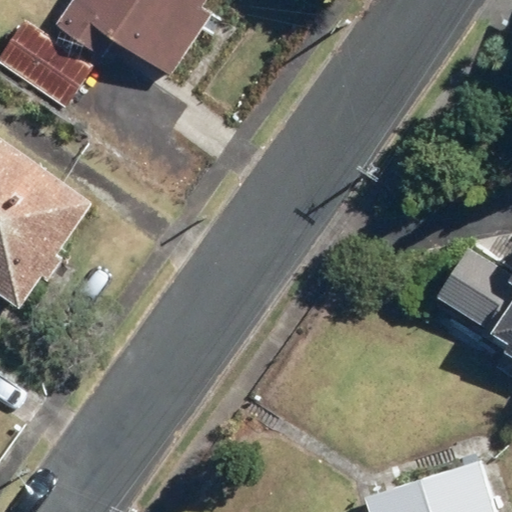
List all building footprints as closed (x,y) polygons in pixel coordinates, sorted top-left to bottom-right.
[(86,0),(73,17),(121,54),(141,28),(191,65),(236,5),(230,0),(86,0)] [(98,60),(41,11),(4,55),(61,104),(98,60)] [(3,130),(0,127),(0,271),(42,300),(120,187),(13,115),(3,130)] [(481,333),(478,338),(511,358),(511,251),(498,273),(459,248),(427,299),(481,333)] [(483,511),(469,465),(351,500),(354,511),(483,511)]
